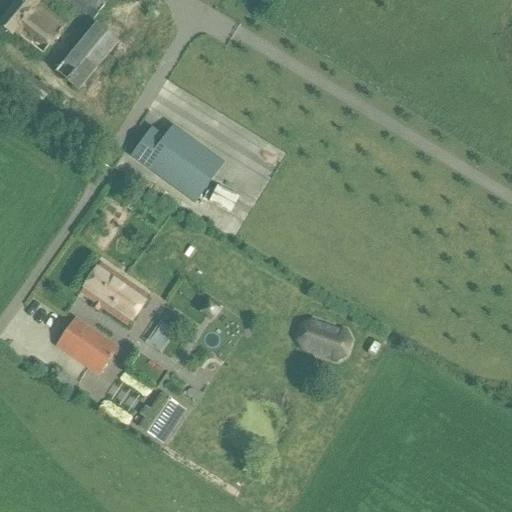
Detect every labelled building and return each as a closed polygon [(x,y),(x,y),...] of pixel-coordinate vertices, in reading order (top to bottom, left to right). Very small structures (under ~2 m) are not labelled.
[(90,43),(65,80),(85,94),(119,45),(120,46),(134,26),(139,29),(148,16),(124,0),(76,0),(88,7),(86,9),(92,12),(86,21),(99,29),(98,31),(103,34),(95,46),(90,43)] [(150,132),(129,161),(192,207),(220,169),(170,132),(163,142),(150,132)] [(104,266),(83,295),(123,323),(143,293),(104,266)] [(77,320),(57,349),(100,378),(120,349),(77,320)] [(311,322),(301,329),(296,344),(302,353),(335,364),(345,360),(350,345),(345,333),(311,322)] [(148,347),(111,403),(126,413),(163,357),(148,347)] [(147,420),(140,429),(164,446),(188,412),(164,395),(153,411),(148,407),(142,416),(147,420)]
